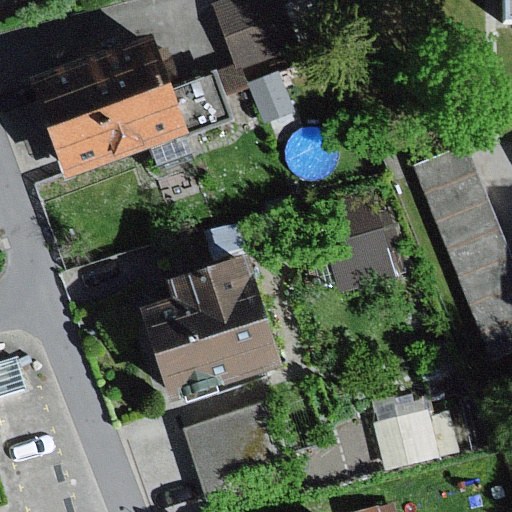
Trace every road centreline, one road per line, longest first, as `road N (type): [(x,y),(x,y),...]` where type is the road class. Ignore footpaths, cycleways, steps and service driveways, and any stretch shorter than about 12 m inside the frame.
road 1 (residential): [(47,296),(121,511)]
road 2 (residential): [(0,172),(47,296)]
